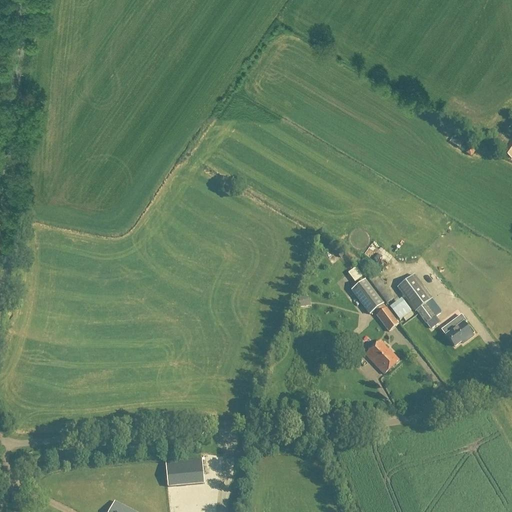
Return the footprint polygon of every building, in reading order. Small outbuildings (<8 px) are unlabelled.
[(459,150),(467,137),(456,131),(449,143),(459,150)] [(470,158),(477,147),(471,143),(465,154),(470,158)] [(510,161),(511,158),(511,144),(510,143),(501,155),(510,161)] [(355,283),(360,279),(354,270),(348,274),(355,283)] [(425,325),(433,319),(424,307),(427,304),(409,280),(396,290),(414,314),(416,312),(425,325)] [(383,306),(364,282),(351,292),(370,317),(383,306)] [(393,305),(402,317),(411,311),(402,298),(393,305)] [(311,300),(300,303),(302,311),(313,308),(311,300)] [(398,326),(386,310),(376,318),(388,333),(398,326)] [(465,343),(473,338),(463,325),(462,325),(458,320),(442,332),(446,337),(454,349),(464,341),(465,343)] [(379,342),(365,357),(383,376),(398,362),(379,342)] [(202,461),(165,465),(167,490),(204,487),(202,461)] [(130,511),(115,503),(110,511),(130,511)]
